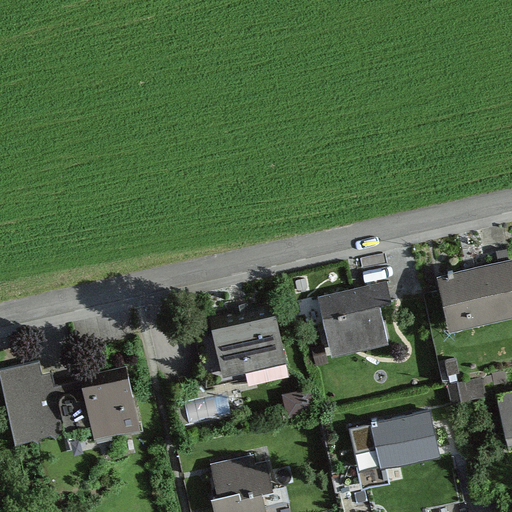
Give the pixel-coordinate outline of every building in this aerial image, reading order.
[(511,262),(452,276),(464,331),(511,320),(511,262)] [(388,280),(319,294),(331,354),(386,342),(378,304),(393,301),(388,280)] [(276,307),(212,322),(224,373),(288,358),(276,307)] [(39,358),(0,366),(0,381),(14,440),(92,422),(82,381),(81,378),(54,384),(51,369),(42,371),(39,358)] [(129,370),(82,381),(92,422),(95,435),(142,423),(129,370)] [(442,406),(368,425),(377,457),(392,453),(397,470),(455,455),(442,406)] [(268,449),(211,463),(222,511),(246,511),(281,504),(268,449)]
